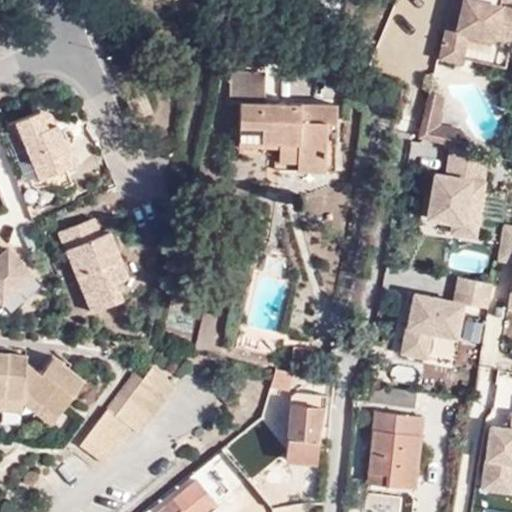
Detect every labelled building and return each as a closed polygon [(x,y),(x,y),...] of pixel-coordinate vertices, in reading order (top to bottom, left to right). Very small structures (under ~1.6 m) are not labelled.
[(495,34),(511,38),(511,32),(511,7),(482,2),(482,0),(462,0),(460,11),(449,9),(441,55),(462,59),(467,33),(493,39),(495,34)] [(460,11),(462,0),(451,0),(449,9),(460,11)] [(510,42),(511,38),(495,34),(493,39),(510,42)] [(461,64),(462,59),(441,55),(440,59),(461,64)] [(326,124),(335,124),(336,104),(265,104),(265,73),(230,72),(230,103),(238,103),(238,147),(278,148),(297,148),(296,164),(325,165),(326,124)] [(127,101),(134,119),(152,111),(144,94),(127,101)] [(60,139),(54,124),(50,115),(41,110),(15,121),(39,181),(73,166),(67,150),(72,148),(67,136),(62,138),(60,139)] [(57,123),(54,124),(60,139),(62,138),(57,123)] [(333,171),(335,124),(326,124),(325,165),(296,164),(297,148),(278,148),(277,169),(333,171)] [(422,126),(418,143),(465,153),(468,137),(445,133),(445,130),(422,126)] [(67,150),(73,166),(78,164),(72,148),(67,150)] [(487,183),(435,174),(427,220),(452,225),(465,227),(463,237),(476,240),(487,183)] [(14,183),(0,189),(10,211),(24,205),(14,183)] [(113,253),(117,251),(109,231),(101,235),(93,218),(58,232),(92,313),(122,299),(115,284),(128,277),(120,257),(116,258),(113,253)] [(463,237),(465,227),(452,225),(450,235),(463,237)] [(32,274),(0,239),(0,302),(1,303),(32,274)] [(487,309),(491,284),(458,278),(453,301),(415,294),(403,354),(428,360),(433,334),(457,339),(464,304),(487,309)] [(197,332),(203,308),(181,303),(175,326),(197,332)] [(0,351),(0,410),(2,410),(8,352),(0,351)] [(26,354),(8,352),(2,410),(21,413),(24,376),(25,361),(26,354)] [(24,376),(21,413),(33,413),(69,368),(53,355),(40,373),(36,377),(24,376)] [(40,373),(25,361),(24,376),(36,377),(40,373)] [(176,385),(152,366),(142,378),(135,372),(79,446),(104,464),(131,428),(139,434),(176,385)] [(69,368),(33,413),(36,414),(49,424),(84,379),(69,368)] [(293,372),(276,369),(271,387),(290,391),(293,372)] [(380,387),(370,386),(369,401),(414,409),(416,392),(380,387)] [(287,437),(318,440),(321,396),(297,392),(292,396),(291,404),(290,404),(287,437)] [(386,473),(385,484),(415,488),(423,417),(375,411),(367,471),(386,473)] [(491,427),(484,480),(511,483),(511,414),(511,415),(509,429),(491,427)] [(315,463),(318,440),(287,437),(285,460),(315,463)] [(366,482),(385,484),(386,473),(367,471),(366,482)] [(164,505),(161,499),(145,511),(204,511),(216,503),(195,479),(164,505)] [(511,483),(484,480),(483,490),(511,494),(511,483)]
